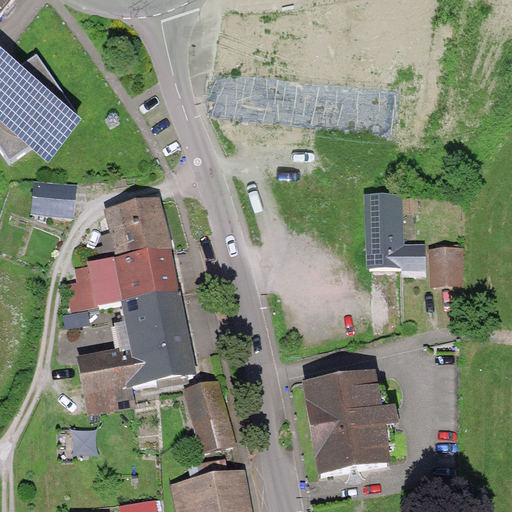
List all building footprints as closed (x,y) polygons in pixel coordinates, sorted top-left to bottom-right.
[(0,0),(0,11),(8,0),(0,0)] [(396,0),(324,0),(317,56),(388,66),(396,0)] [(511,10),(511,0),(450,0),(443,69),(511,76),(511,30),(510,30),(511,10)] [(0,146),(9,161),(74,117),(34,57),(0,79),(0,146)] [(80,186),(34,184),(33,215),(78,217),(80,186)] [(367,199),(369,273),(402,271),(404,271),(404,276),(425,275),(424,247),(402,248),(400,198),(367,199)] [(106,215),(117,264),(174,254),(161,203),(106,215)] [(461,250),(431,252),(432,287),(463,286),(461,250)] [(98,311),(122,307),(181,296),(174,254),(117,264),(90,268),(98,311)] [(197,380),(181,296),(122,307),(130,352),(80,361),(90,415),(137,407),(135,391),(197,380)] [(372,372),(302,383),(316,471),(398,459),(389,402),(377,404),(372,372)] [(187,393),(202,455),(235,447),(219,385),(187,393)] [(244,511),(237,474),(169,486),(173,511),(244,511)]
